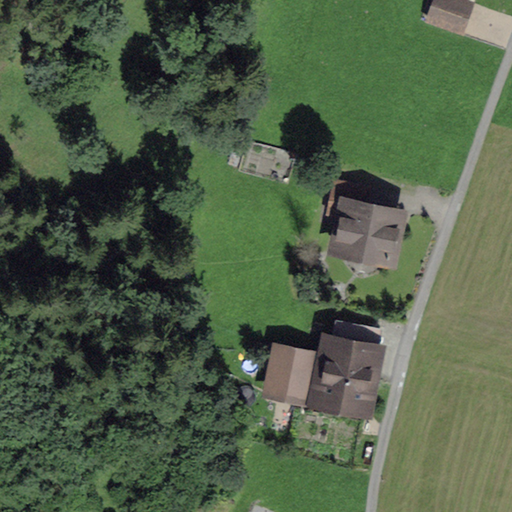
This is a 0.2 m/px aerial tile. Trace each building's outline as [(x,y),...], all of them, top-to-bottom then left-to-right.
[(441,0),(440,10),(494,21),(498,4),(508,6),(509,0),(441,0)] [(463,22),(425,11),(416,42),(453,53),(459,34),(463,22)] [(333,272),(389,285),(401,233),(345,220),(333,272)] [(311,359),(272,349),(257,408),(296,418),(311,359)] [(301,424),(355,437),(372,365),(319,352),(301,424)]
